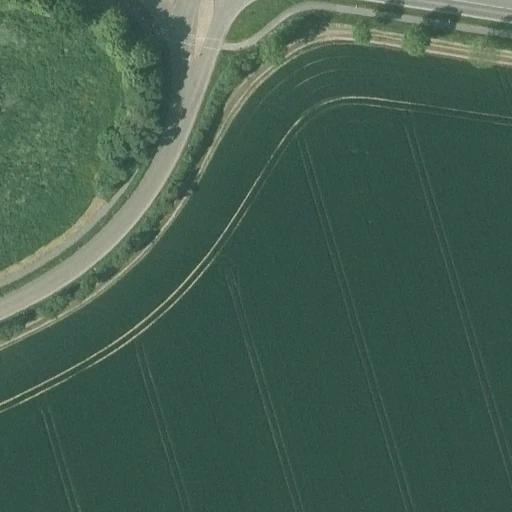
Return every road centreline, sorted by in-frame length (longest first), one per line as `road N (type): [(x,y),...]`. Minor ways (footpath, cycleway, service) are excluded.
road 1 (track): [(0,340),(95,292),(123,266),(157,229),(230,97),(279,54),(347,32),(511,56)]
road 2 (unclassified): [(0,308),(82,263),(120,230),(170,145),(186,91)]
